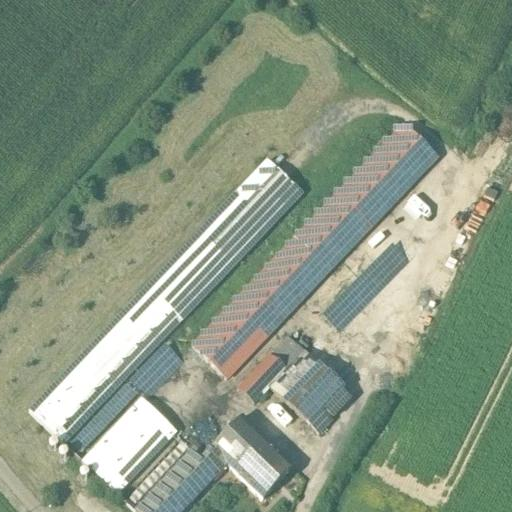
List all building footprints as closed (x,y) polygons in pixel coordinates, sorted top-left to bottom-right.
[(270,343),(442,164),(404,128),(192,348),(223,378),(263,336),(270,343)] [(32,418),(69,451),(306,199),(267,165),(32,418)] [(349,401),(289,342),(261,371),(321,429),(349,401)] [(193,511),(231,475),(205,452),(197,459),(177,443),(181,437),(145,404),(84,467),(122,500),(169,453),(186,466),(140,511),(193,511)] [(213,434),(228,420),(223,413),(207,427),(213,434)] [(246,421),(210,455),(268,505),(298,476),(246,421)]
